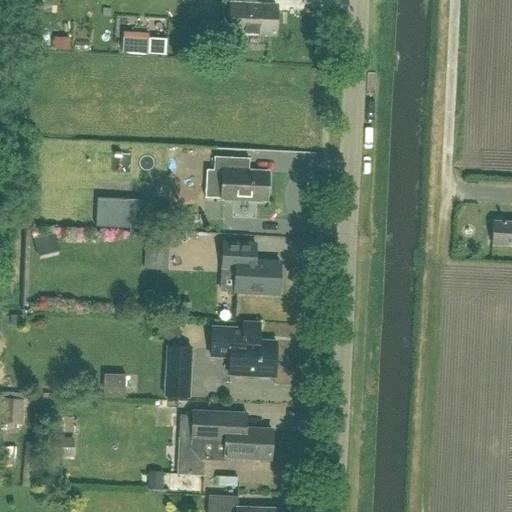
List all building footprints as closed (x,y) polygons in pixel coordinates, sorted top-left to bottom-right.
[(275,36),(276,5),(255,4),(255,0),(221,0),(221,16),(229,16),(229,33),(275,36)] [(148,35),(123,33),(122,54),(147,55),(148,35)] [(268,172),(242,170),(243,158),(214,157),(213,171),(205,171),(204,197),(221,198),(267,201),(268,172)] [(139,221),(140,201),(122,200),(121,220),(139,221)] [(511,223),(493,222),(491,246),(511,247),(511,223)] [(55,234),(33,239),(37,257),(59,251),(55,234)] [(166,271),(167,239),(144,238),(142,270),(166,271)] [(222,269),(221,291),(234,292),(278,294),(280,262),(254,261),(255,244),(223,243),(222,269)] [(164,322),(156,334),(172,345),(180,333),(164,322)] [(261,341),(262,323),(244,322),(244,329),(243,329),(212,328),(211,355),(229,356),(229,374),(274,376),(276,342),(261,341)] [(188,399),(190,360),(165,359),(162,398),(188,399)] [(123,399),(124,375),(102,374),(101,398),(123,399)] [(0,423),(20,425),(22,400),(0,398),(0,423)] [(270,459),(271,430),(237,428),(238,414),(192,412),(191,439),(191,448),(200,458),(203,459),(225,460),(225,457),(270,459)] [(73,457),(73,438),(57,438),(57,457),(73,457)] [(282,511),(282,509),(238,507),(238,497),(210,495),(208,511),(282,511)]
